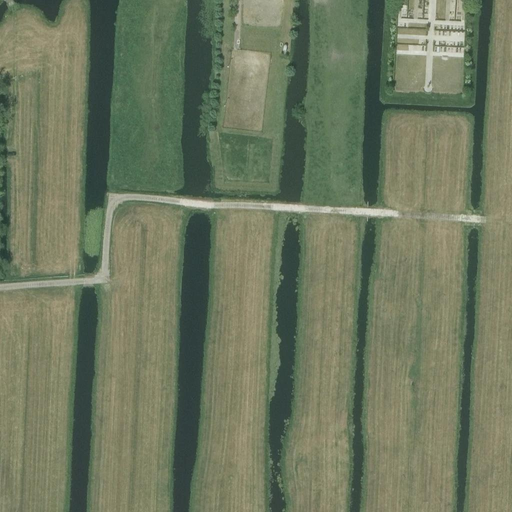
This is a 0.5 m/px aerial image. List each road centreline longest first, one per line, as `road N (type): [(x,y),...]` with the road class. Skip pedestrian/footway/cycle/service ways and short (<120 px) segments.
road 1 (track): [(483,218),(124,198),(108,210),(99,279),(0,286)]
road 2 (track): [(30,284),(30,59),(13,0)]
road 3 (track): [(320,210),(332,0)]
